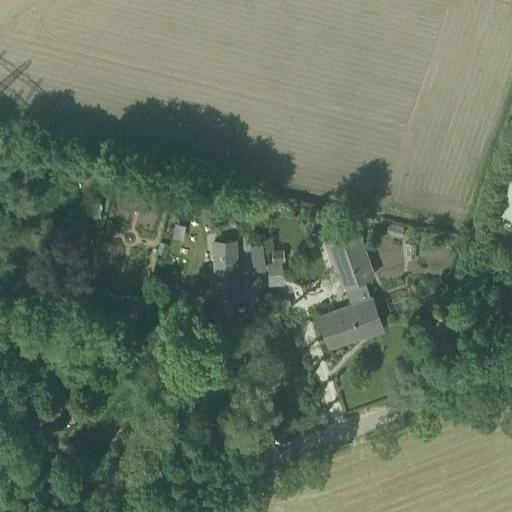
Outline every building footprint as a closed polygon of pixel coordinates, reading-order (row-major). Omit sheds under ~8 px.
[(511,161),(495,211),(511,217),(511,161)] [(180,202),(205,209),(213,182),(187,175),(180,202)] [(323,222),(329,240),(328,241),(343,286),(347,284),(354,303),(318,316),(328,344),(357,335),(358,337),(359,336),(358,334),(364,331),(365,334),(382,328),(371,297),(370,298),(363,279),(372,275),(356,230),(352,232),(346,214),(323,222)] [(239,291),(236,237),(210,239),(213,292),(239,291)] [(252,270),(265,268),(262,248),(250,249),(252,270)] [(268,284),(283,284),(282,261),(283,261),(283,249),(271,249),(271,262),(267,262),(268,284)] [(47,339),(63,342),(67,324),(50,321),(47,339)]
